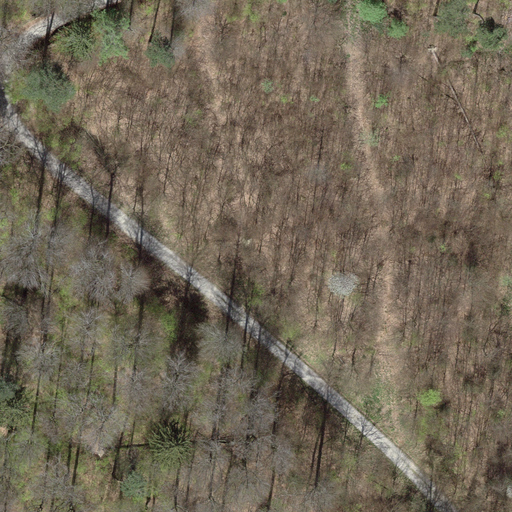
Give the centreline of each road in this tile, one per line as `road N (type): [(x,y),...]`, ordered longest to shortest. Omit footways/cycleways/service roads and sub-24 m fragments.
road 1 (track): [(0,100),(27,141),(135,223),(321,396),(464,511)]
road 2 (track): [(98,0),(10,46),(0,78)]
